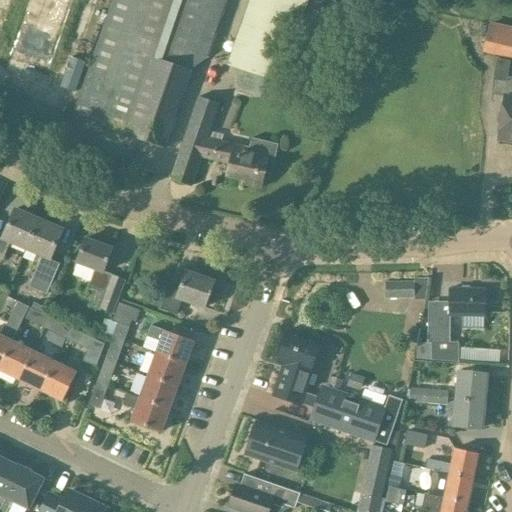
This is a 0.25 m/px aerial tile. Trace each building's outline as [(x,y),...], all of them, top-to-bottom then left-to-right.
[(175,149),(216,0),(108,0),(78,109),(116,119),(113,131),(175,149)] [(249,0),(229,62),(281,79),(307,0),(249,0)] [(361,0),(351,0),(347,10),(362,16),(367,2),(361,0)] [(511,59),(511,26),(490,22),(482,52),(511,59)] [(505,78),(507,59),(495,58),(493,77),(505,78)] [(280,83),(281,79),(229,62),(228,65),(239,69),(233,87),(273,101),(279,82),(280,83)] [(511,141),(511,96),(505,96),(498,140),(511,141)] [(244,147),(221,141),(209,139),(211,131),(220,103),(199,97),(171,179),(192,187),(202,157),(229,163),(226,176),(242,179),(241,183),(262,188),(265,173),(271,174),(278,144),(252,138),(250,147),(245,146),(244,147)] [(26,249),(39,219),(15,209),(4,233),(0,231),(0,258),(3,260),(11,242),(26,249)] [(39,219),(26,249),(23,258),(33,262),(37,253),(42,256),(29,287),(47,295),(64,259),(53,254),(63,230),(39,219)] [(114,314),(126,280),(104,271),(112,248),(85,238),(76,263),(95,270),(88,288),(98,291),(92,306),(114,314)] [(205,307),(214,281),(186,271),(177,295),(167,291),(161,309),(177,315),(182,299),(205,307)] [(386,298),(414,298),(414,281),(386,281),(386,298)] [(428,328),(422,328),(418,343),(450,343),(449,315),(484,316),(485,289),(450,288),(450,299),(428,299),(428,328)] [(107,335),(125,341),(132,321),(136,322),(140,310),(119,302),(112,321),(107,335)] [(50,316),(33,307),(29,306),(23,318),(44,328),(50,316)] [(66,339),(72,326),(50,316),(44,328),(66,339)] [(106,338),(107,335),(112,321),(104,318),(99,335),(106,338)] [(0,365),(12,341),(19,328),(8,323),(2,336),(0,334),(0,365)] [(156,353),(186,364),(194,340),(152,325),(148,337),(160,341),(156,353)] [(72,326),(66,339),(87,349),(83,361),(96,367),(105,343),(71,327),(72,326)] [(329,403),(333,391),(320,386),(316,398),(303,394),(320,342),(288,331),(277,362),(285,364),(275,395),(299,404),(300,402),(315,408),(318,399),(329,403)] [(116,364),(125,341),(107,335),(106,338),(112,340),(105,360),(116,364)] [(0,369),(19,379),(33,351),(12,341),(0,365),(0,369)] [(459,359),(497,360),(498,348),(459,347),(459,359)] [(41,390),(55,361),(33,351),(19,379),(41,390)] [(178,386),(186,364),(156,353),(148,375),(178,386)] [(108,386),(116,364),(105,360),(97,382),(108,386)] [(55,361),(41,390),(63,401),(77,372),(55,361)] [(457,398),(484,401),(487,374),(459,371),(457,398)] [(352,373),(348,385),(358,388),(362,376),(352,373)] [(170,408),(178,386),(148,375),(140,396),(140,398),(170,408)] [(100,409),(108,386),(97,382),(88,405),(100,409)] [(412,387),(411,394),(448,396),(449,389),(412,387)] [(140,398),(140,396),(128,391),(123,404),(136,409),(132,421),(161,431),(170,408),(140,398)] [(318,399),(315,408),(311,419),(387,446),(403,400),(389,395),(384,409),(333,391),(329,403),(318,399)] [(448,396),(411,394),(411,401),(448,404),(448,396)] [(482,428),(484,401),(457,398),(454,426),(482,428)] [(296,472),(307,439),(256,422),(245,454),(296,472)] [(424,448),(427,434),(407,430),(404,444),(424,448)] [(382,499),(392,450),(373,445),(361,494),(382,499)] [(450,473),(473,478),(478,453),(455,448),(450,473)] [(4,459),(0,468),(0,494),(5,497),(9,499),(24,468),(18,465),(12,463),(4,459)] [(426,467),(441,471),(443,462),(427,459),(426,467)] [(5,497),(0,508),(7,511),(13,501),(29,509),(44,478),(24,468),(9,499),(5,497)] [(468,502),(473,478),(450,473),(445,497),(468,502)] [(236,484),(227,507),(240,511),(280,511),(282,507),(283,503),(296,508),(299,500),(301,494),(259,479),(244,474),(240,485),(236,484)] [(399,487),(401,479),(391,477),(389,485),(399,487)] [(405,490),(389,487),(386,501),(402,504),(405,490)] [(89,504),(66,493),(62,500),(49,494),(40,511),(106,511),(108,510),(90,501),(89,504)] [(445,497),(425,493),(422,507),(418,508),(416,511),(465,511),(468,502),(445,497)] [(318,500),(314,509),(324,511),(330,511),(333,505),(318,500)]
